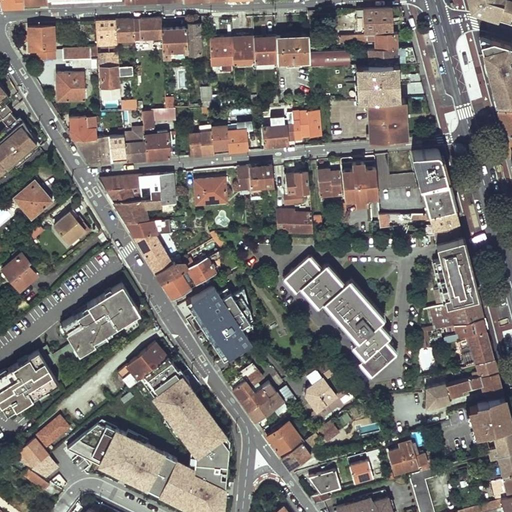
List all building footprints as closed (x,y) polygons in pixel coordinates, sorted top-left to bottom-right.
[(0,0),(0,4),(2,9),(24,8),(24,1),(23,0),(0,0)] [(511,0),(469,0),(471,3),(473,7),(477,8),(476,9),(507,19),(511,19),(511,0)] [(356,8),(356,16),(364,16),(366,33),(368,33),(377,32),(392,32),(391,6),(356,8)] [(307,10),(308,32),(314,32),(313,24),(319,24),(318,9),(307,10)] [(161,17),(133,18),(134,37),(162,36),(162,27),(161,17)] [(133,18),(115,19),(117,40),(134,39),(134,37),(133,18)] [(95,19),(97,44),(117,43),(117,40),(115,19),(95,19)] [(188,23),(190,52),(201,52),(199,22),(188,23)] [(29,25),(29,48),(38,48),(38,59),(54,58),(54,25),(29,25)] [(162,36),(164,59),(170,58),(170,52),(168,50),(168,48),(185,47),(185,49),(187,49),(186,26),(162,27),(162,36)] [(377,32),(378,47),(398,46),(397,31),(392,32),(377,32)] [(308,32),(276,34),(277,60),(277,61),(291,60),(292,63),(296,63),(296,60),(309,59),(309,50),(308,32)] [(254,35),(255,60),(277,60),(276,34),(254,35)] [(232,36),(233,61),(255,60),(254,35),(232,36)] [(210,37),(211,62),(233,61),(232,36),(210,37)] [(511,42),(499,39),(498,39),(495,39),(491,40),(489,41),(487,43),(485,45),(484,48),(483,51),(483,54),(495,100),(511,99),(511,63),(510,58),(511,57),(511,42)] [(309,59),(310,65),(356,63),(398,61),(416,60),(414,52),(412,45),(398,46),(378,47),(309,50),(309,59)] [(63,48),(64,58),(69,58),(91,57),(91,47),(63,48)] [(122,108),(122,99),(118,52),(97,53),(97,57),(98,60),(100,60),(103,99),(100,99),(101,109),(122,108)] [(91,57),(69,58),(69,67),(98,67),(98,60),(97,57),(91,57)] [(360,98),(400,96),(398,61),(356,63),(357,98),(360,98)] [(133,73),(132,64),(120,64),(121,73),(133,73)] [(60,82),(61,98),(85,97),(83,70),(56,71),(56,82),(60,82)] [(0,107),(1,107),(6,113),(11,109),(13,107),(2,95),(5,92),(5,88),(0,80),(0,107)] [(202,83),(203,104),(209,104),(214,104),(213,83),(202,83)] [(400,96),(360,98),(360,110),(368,110),(371,138),(394,136),(407,135),(405,96),(400,96)] [(137,98),(122,99),(122,108),(138,107),(137,98)] [(167,112),(167,118),(175,118),(175,105),(167,106),(167,112)] [(503,131),(511,132),(511,106),(497,107),(500,119),(503,131)] [(318,108),(291,111),(293,121),(294,138),(303,137),(303,135),(321,133),(318,108)] [(0,136),(20,120),(11,109),(6,113),(3,115),(2,116),(8,123),(0,130),(0,136)] [(144,124),(153,124),(152,109),(143,109),(144,124)] [(67,129),(73,138),(97,135),(95,113),(69,115),(70,125),(67,129)] [(282,122),(268,123),(267,116),(263,116),(265,143),(273,142),(273,139),(287,138),(294,138),(293,121),(286,122),(286,120),(282,120),(282,122)] [(28,130),(20,120),(0,136),(0,171),(4,168),(3,166),(6,163),(8,165),(13,160),(16,164),(34,148),(31,145),(37,141),(30,128),(28,130)] [(227,129),(228,150),(241,149),(247,148),(245,127),(250,127),(249,121),(226,123),(226,124),(227,129)] [(211,129),(211,125),(211,123),(199,124),(200,130),(201,152),(213,151),(211,129)] [(144,124),(137,124),(137,125),(133,125),(133,129),(124,130),(124,132),(126,159),(136,158),(146,157),(144,131),(144,124)] [(211,129),(213,151),(224,150),(228,150),(227,129),(215,129),(215,125),(211,125),(211,129)] [(144,131),(146,157),(159,156),(169,155),(167,129),(144,131)] [(201,152),(200,130),(189,131),(191,153),(201,152)] [(511,154),(511,132),(503,131),(510,155),(511,154)] [(73,138),(89,162),(108,160),(126,159),(124,132),(97,135),(73,138)] [(420,185),(447,179),(440,154),(440,151),(439,150),(436,149),(434,149),(411,151),(420,185)] [(376,188),(415,185),(414,172),(390,174),(388,153),(375,154),(375,159),(376,188)] [(365,196),(377,195),(376,188),(375,159),(341,161),(344,198),(354,197),(354,203),(365,202),(365,196)] [(252,198),(267,197),(266,185),(274,185),(272,162),(256,163),(249,164),(251,186),(252,198)] [(240,187),(251,186),(249,164),(238,165),(240,187)] [(319,193),(340,191),(339,169),(331,169),(331,166),(318,167),(319,193)] [(308,168),(292,169),(292,174),(286,174),(287,192),(282,192),(283,206),(303,205),(302,194),(309,194),(308,168)] [(282,192),(287,192),(286,174),(292,174),(292,169),(282,170),(283,182),(282,182),(282,192)] [(162,211),(173,210),(172,202),(176,201),(173,175),(167,175),(167,171),(162,171),(159,172),(161,196),(162,204),(162,211)] [(159,172),(138,173),(142,198),(149,198),(161,196),(159,172)] [(114,201),(142,198),(138,173),(119,175),(99,176),(99,178),(108,192),(114,201)] [(197,201),(226,198),(225,175),(195,177),(197,201)] [(427,213),(454,206),(447,179),(420,185),(427,213)] [(23,187),(13,195),(31,217),(52,199),(37,180),(26,189),(23,187)] [(150,205),(162,204),(161,196),(149,198),(150,205)] [(126,221),(163,217),(162,215),(158,215),(157,210),(147,211),(147,207),(144,207),(142,198),(114,201),(121,212),(126,221)] [(337,212),(345,212),(344,202),(336,202),(337,212)] [(434,228),(458,222),(454,206),(427,213),(413,213),(413,217),(430,218),(432,224),(434,228)] [(74,208),(55,223),(69,240),(78,233),(80,236),(90,228),(84,220),(80,223),(76,217),(79,215),(79,214),(74,208)] [(277,231),(312,232),(311,214),(310,210),(276,211),(276,219),(277,231)] [(378,224),(387,224),(387,218),(398,217),(398,213),(377,213),(378,219),(378,224)] [(312,232),(322,232),(321,214),(311,214),(312,232)] [(163,217),(126,221),(131,230),(135,235),(153,233),(160,233),(159,225),(166,224),(166,217),(163,217)] [(268,231),(277,231),(276,219),(267,220),(268,231)] [(367,232),(378,232),(378,224),(378,219),(366,220),(367,232)] [(39,222),(32,228),(36,236),(45,229),(39,222)] [(435,242),(461,234),(458,222),(434,228),(432,224),(427,224),(427,230),(433,230),(434,235),(435,242)] [(378,232),(386,233),(386,229),(394,228),(394,224),(387,224),(378,224),(378,232)] [(155,272),(179,257),(176,253),(167,259),(153,233),(135,235),(155,272)] [(440,289),(444,303),(477,295),(464,243),(461,234),(435,242),(437,249),(440,260),(432,263),(440,289)] [(26,246),(5,264),(21,283),(40,267),(31,256),(33,255),(26,246)] [(185,268),(197,261),(193,254),(183,261),(181,256),(179,257),(155,272),(162,283),(180,271),(185,268)] [(284,276),(293,286),(318,264),(309,254),(284,276)] [(208,260),(206,256),(197,261),(185,268),(180,271),(162,283),(171,298),(189,288),(185,281),(191,278),(193,283),(214,270),(211,264),(213,263),(211,260),(209,261),(208,260)] [(360,359),(362,363),(386,341),(384,338),(389,334),(379,322),(381,320),(380,319),(383,316),(349,277),(343,282),(326,263),(320,267),(318,264),(293,286),(296,289),(301,284),(318,304),(324,299),(358,338),(353,343),(364,355),(360,359)] [(70,337),(49,350),(54,358),(67,349),(69,353),(105,331),(103,327),(137,306),(118,275),(83,296),(86,300),(58,318),(70,337)] [(222,296),(230,290),(227,286),(219,291),(213,283),(185,300),(204,329),(208,326),(198,309),(221,294),(222,296)] [(217,350),(222,357),(250,340),(243,329),(240,324),(248,319),(244,313),(250,310),(243,287),(232,294),(230,290),(222,296),(221,294),(198,309),(208,326),(204,329),(213,344),(218,341),(222,347),(217,350)] [(440,289),(434,291),(439,305),(444,303),(440,289)] [(18,295),(1,310),(7,318),(25,304),(18,295)] [(485,329),(477,295),(444,303),(439,305),(429,307),(434,327),(455,322),(457,330),(446,333),(448,339),(467,334),(485,329)] [(251,324),(248,319),(240,324),(243,329),(251,324)] [(429,344),(431,343),(426,326),(421,326),(419,347),(429,344)] [(475,362),(493,357),(485,329),(467,334),(472,353),(463,355),(463,357),(443,362),(445,369),(457,366),(461,365),(475,362)] [(167,355),(154,337),(137,351),(139,354),(135,357),(133,354),(114,369),(128,386),(140,376),(144,373),(167,355)] [(43,341),(35,346),(45,364),(54,358),(49,350),(43,341)] [(218,341),(213,344),(217,350),(222,347),(218,341)] [(362,363),(372,373),(396,352),(386,341),(362,363)] [(418,358),(422,358),(423,349),(430,348),(429,344),(419,347),(418,358)] [(35,346),(0,368),(0,401),(6,410),(55,379),(45,364),(35,346)] [(174,385),(184,378),(167,355),(144,373),(157,391),(153,394),(176,425),(179,423),(187,434),(183,437),(191,448),(195,453),(193,469),(183,464),(175,460),(177,458),(163,451),(161,455),(150,450),(152,445),(138,439),(137,442),(130,438),(132,435),(106,422),(104,425),(100,434),(102,434),(80,453),(135,480),(137,475),(148,481),(146,485),(160,492),(162,488),(170,492),(168,496),(176,500),(178,496),(196,504),(194,509),(200,511),(221,511),(223,496),(213,495),(214,492),(224,493),(225,476),(220,475),(221,467),(219,467),(219,463),(227,463),(228,445),(221,435),(225,432),(212,415),(208,418),(204,412),(208,409),(186,380),(176,388),(174,385)] [(333,366),(326,356),(306,370),(314,382),(325,375),(324,373),(333,366)] [(470,377),(496,370),(493,357),(475,362),(477,369),(468,371),(470,377)] [(228,381),(248,409),(276,389),(269,379),(254,390),(249,385),(262,375),(252,363),(228,381)] [(431,388),(434,399),(476,387),(475,384),(482,382),(487,398),(502,393),(496,370),(470,377),(431,388)] [(140,376),(153,394),(157,391),(144,373),(140,376)] [(340,395),(325,375),(314,382),(308,387),(307,395),(318,410),(340,395)] [(176,388),(186,380),(184,378),(174,385),(176,388)] [(286,383),(280,388),(288,398),(294,394),(286,383)] [(248,409),(255,420),(278,403),(280,407),(275,410),(279,416),(290,408),(276,389),(248,409)] [(133,395),(130,391),(121,398),(124,402),(133,395)] [(339,396),(342,403),(354,399),(351,392),(339,396)] [(475,403),(467,406),(475,433),(489,429),(490,432),(491,431),(493,431),(511,425),(502,393),(487,398),(475,402),(475,403)] [(344,410),(348,415),(362,404),(358,399),(344,410)] [(212,415),(208,409),(204,412),(208,418),(212,415)] [(54,417),(35,432),(45,444),(69,424),(61,415),(54,417)] [(427,422),(428,425),(442,420),(448,419),(447,415),(427,422)] [(271,440),(281,454),(304,437),(310,432),(306,427),(303,428),(304,430),(297,435),(283,416),(269,427),(272,431),(267,435),(271,440)] [(341,431),(332,420),(321,428),(329,440),(341,431)] [(66,446),(80,453),(102,434),(100,434),(104,425),(97,421),(66,446)] [(175,426),(183,437),(187,434),(179,423),(176,425),(175,426)] [(489,450),(491,458),(497,456),(511,451),(511,428),(511,425),(493,431),(498,447),(489,450)] [(229,438),(225,432),(221,435),(228,445),(229,438)] [(412,451),(427,447),(423,434),(408,438),(412,451)] [(25,451),(20,455),(24,460),(29,456),(34,462),(47,451),(34,435),(21,446),(25,451)] [(281,454),(291,468),(301,461),(302,463),(315,459),(305,444),(308,442),(304,437),(281,454)] [(416,465),(431,461),(427,447),(412,451),(408,438),(398,442),(399,447),(387,451),(391,462),(396,460),(399,470),(416,465)] [(163,451),(152,445),(150,450),(161,455),(163,451)] [(191,448),(183,464),(193,469),(195,453),(191,448)] [(370,465),(382,461),(378,448),(347,457),(354,481),(368,476),(367,473),(372,472),(370,465)] [(44,474),(57,463),(48,451),(47,451),(34,462),(31,465),(44,474)] [(503,475),(511,472),(511,451),(497,456),(503,475)] [(454,474),(483,466),(481,460),(452,468),(454,474)] [(418,471),(433,467),(431,461),(416,465),(418,471)] [(47,480),(26,465),(22,472),(43,486),(47,480)] [(419,511),(434,511),(425,478),(435,475),(433,467),(418,471),(408,474),(419,511)] [(325,491),(341,486),(336,468),(309,475),(321,492),(325,491)] [(508,495),(511,493),(511,472),(503,475),(508,495)] [(381,482),(387,480),(386,474),(379,476),(381,482)] [(137,475),(135,480),(146,485),(148,481),(137,475)] [(162,488),(160,492),(168,496),(170,492),(162,488)] [(316,501),(329,497),(325,491),(321,492),(310,495),(316,501)] [(393,511),(387,491),(336,506),(337,511),(393,511)] [(463,507),(490,500),(488,492),(461,499),(463,507)] [(480,511),(502,506),(503,511),(511,511),(511,493),(508,495),(490,500),(463,507),(445,511),(480,511)] [(178,496),(176,500),(194,509),(196,504),(178,496)]
